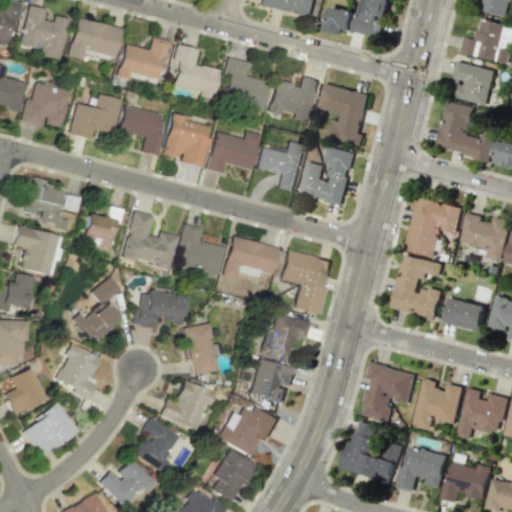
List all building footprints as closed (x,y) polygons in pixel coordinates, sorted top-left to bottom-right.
[(0,45),(4,46),(9,18),(15,20),(18,3),(2,0),(0,0),(0,45)] [(259,0),(258,6),(286,12),(308,17),(312,0),(259,0)] [(506,15),(508,0),(481,0),(480,10),(506,15)] [(16,43),(37,48),(36,54),(55,58),(64,18),(50,15),(49,21),(39,19),(41,8),(24,5),(16,43)] [(80,49),(111,56),(118,28),(71,18),(63,56),(78,59),(80,49)] [(497,59),(504,24),(479,20),(476,38),(463,36),(460,53),(497,59)] [(215,68),(192,64),(195,48),(172,44),(170,60),(174,61),(170,86),(198,90),(197,96),(210,98),(215,68)] [(245,62),(223,57),(219,73),(225,74),(219,99),(260,109),(266,81),(242,75),(245,62)] [(486,105),(495,70),(458,60),(449,95),(486,105)] [(0,107),(15,110),(21,82),(1,78),(3,66),(0,65),(0,107)] [(271,79),(263,113),(279,117),(281,108),(303,113),(307,96),(312,97),(316,81),(299,77),(297,86),(271,79)] [(65,90),(31,83),(28,100),(21,98),(16,120),(39,125),(40,123),(57,127),(65,90)] [(368,93),(323,83),(318,108),(340,113),(338,121),(330,119),(326,137),(360,145),(363,133),(359,132),(368,93)] [(89,129),(109,134),(117,99),(94,94),(91,107),(71,103),(64,134),(87,139),(89,129)] [(436,148),(489,159),(493,141),(467,135),(474,106),(447,100),(436,148)] [(137,151),(154,155),(159,133),(152,131),(156,113),(120,105),(114,130),(140,136),(137,151)] [(159,154),(176,157),(175,162),(198,166),(207,124),(167,115),(159,154)] [(211,131),(202,169),(220,173),(222,164),(248,170),(257,134),(241,130),(239,137),(211,131)] [(493,164),(511,167),(511,165),(511,142),(497,140),(493,164)] [(292,192),(300,154),(258,145),(253,169),(277,174),(273,188),(292,192)] [(298,194),(340,204),(353,151),(327,145),(323,161),(329,163),(326,175),(329,176),(328,181),(319,179),(323,165),(306,161),(298,194)] [(20,211),(35,215),(34,222),(51,225),(50,228),(62,230),(65,219),(54,216),(56,207),(73,211),(77,194),(26,183),(20,211)] [(403,250),(433,257),(440,229),(455,233),(461,207),(416,197),(403,250)] [(173,234),(156,231),(154,237),(145,235),(149,214),(128,210),(118,257),(166,267),(173,234)] [(460,241),(489,247),(487,257),(502,260),(509,221),(494,218),(493,222),(480,219),(481,215),(466,212),(460,241)] [(79,238),(106,245),(112,219),(85,213),(79,238)] [(216,273),(221,246),(196,242),(199,227),(181,224),(173,265),(216,273)] [(59,235),(14,225),(10,245),(21,247),(16,268),(49,276),(59,235)] [(275,246),(228,236),(219,275),(233,277),(234,272),(256,277),(257,271),(269,274),(275,246)] [(296,284),(291,309),(317,314),(328,259),(282,250),(276,280),(296,284)] [(435,317),(439,292),(419,288),(421,273),(439,276),(441,261),(400,255),(391,309),(435,317)] [(30,276),(11,273),(9,283),(0,281),(0,310),(4,311),(6,304),(24,307),(30,276)] [(102,301),(117,290),(106,276),(86,291),(96,304),(79,317),(76,312),(68,318),(87,342),(116,320),(102,301)] [(183,295),(145,290),(145,294),(138,293),(136,310),(131,309),(129,325),(153,328),(153,319),(180,322),(183,295)] [(488,326),(508,331),(506,337),(511,338),(511,299),(495,295),(488,326)] [(441,320),(480,330),(486,307),(448,297),(441,320)] [(306,321),(273,313),(265,347),(286,352),(290,338),(302,340),(306,321)] [(23,320),(0,318),(0,364),(14,365),(14,355),(22,355),(23,320)] [(214,370),(205,322),(175,328),(177,339),(184,338),(186,349),(186,350),(190,375),(214,370)] [(51,381),(86,398),(92,385),(85,381),(96,357),(66,343),(61,354),(63,355),(51,381)] [(246,394),(280,401),(284,385),(289,386),(293,368),(254,359),(246,394)] [(387,420),(391,400),(408,403),(414,372),(368,363),(365,378),(367,379),(360,415),(387,420)] [(0,394),(10,414),(41,399),(25,367),(7,377),(12,388),(0,394)] [(412,424),(430,427),(432,418),(455,423),(463,386),(447,383),(446,390),(436,388),(437,380),(422,377),(412,424)] [(212,391),(180,380),(172,403),(161,399),(156,417),(193,429),(202,403),(207,405),(212,391)] [(507,397),(485,392),(485,391),(467,387),(456,436),(469,439),(472,428),(499,434),(507,397)] [(511,437),(511,400),(503,435),(511,437)] [(18,429),(36,456),(74,430),(55,403),(18,429)] [(276,417),(251,406),(248,412),(238,408),(234,417),(228,414),(222,428),(225,429),(220,442),(247,454),(256,433),(267,437),(276,417)] [(176,435),(146,417),(136,433),(140,435),(129,454),(158,472),(165,461),(161,458),(176,435)] [(389,483),(402,445),(388,441),(382,457),(369,453),(378,428),(356,420),(340,466),(389,483)] [(395,487),(413,490),(415,476),(425,478),(424,484),(439,487),(446,453),(407,446),(404,466),(399,465),(395,487)] [(229,502),(251,464),(225,449),(202,486),(229,502)] [(111,474),(106,469),(95,482),(120,506),(138,487),(142,491),(151,481),(126,458),(111,474)] [(482,499),(491,466),(477,463),(475,467),(451,461),(441,498),(456,501),(458,493),(482,499)] [(219,511),(222,509),(210,498),(206,502),(190,487),(167,511),(219,511)] [(102,511),(93,492),(55,511),(54,511),(102,511)]
